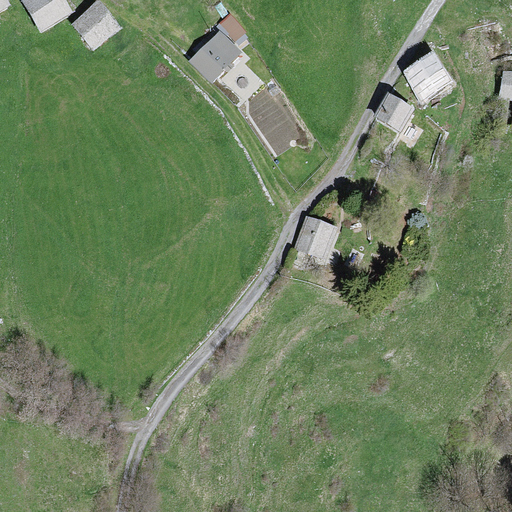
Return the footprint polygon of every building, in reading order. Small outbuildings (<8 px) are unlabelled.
[(4,0),(0,0),(0,17),(10,11),(4,0)] [(59,0),(29,0),(23,4),(42,37),(71,20),(59,0)] [(97,5),(71,26),(95,55),(121,34),(97,5)] [(219,36),(189,63),(212,88),(244,59),(233,47),(247,35),(230,16),(214,30),(219,36)] [(433,58),(403,76),(421,108),(452,91),(433,58)] [(511,75),(504,74),(499,103),(511,105),(511,75)] [(411,111),(391,101),(378,125),(398,136),(411,111)] [(335,232),(308,220),(293,254),(320,266),(335,232)]
